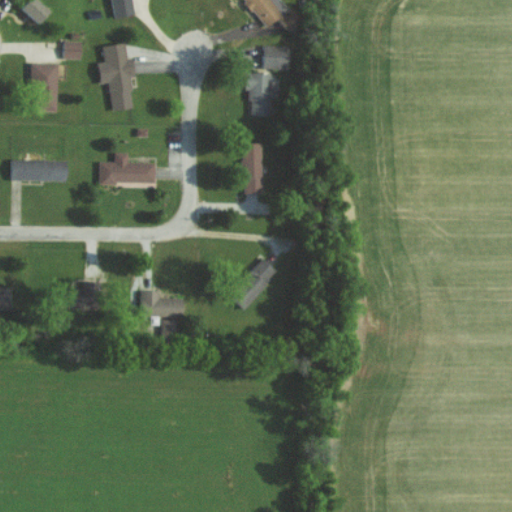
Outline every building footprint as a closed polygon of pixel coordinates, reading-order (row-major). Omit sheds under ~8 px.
[(47,11),(36,0),(24,0),(19,7),(36,23),(47,11)] [(108,0),(112,17),(132,14),(129,0),(108,0)] [(242,0),(263,27),(276,17),(286,31),(298,22),(280,0),(242,0)] [(60,57),(78,58),(79,40),(61,39),(60,57)] [(109,110),(131,107),(127,76),(133,75),(130,57),(124,57),(122,42),(99,45),(102,60),(94,61),(98,82),(105,81),(109,110)] [(286,68),(287,45),(261,44),(260,67),(286,68)] [(30,110),(54,110),(55,62),(31,62),(30,110)] [(267,115),(268,72),(246,71),(244,114),(267,115)] [(259,142),(239,142),(240,192),(260,192),(259,142)] [(97,160),(96,181),(152,182),(152,161),(124,161),(125,151),(112,151),(111,160),(97,160)] [(64,159),(8,158),(8,179),(64,180),(64,159)] [(240,307),(275,270),(261,258),(226,294),(240,307)] [(63,287),(63,307),(93,308),(94,280),(82,280),(81,287),(63,287)] [(0,286),(0,308),(9,308),(9,287),(0,286)] [(156,289),(138,290),(138,316),(180,315),(179,297),(156,297),(156,289)] [(176,342),(177,319),(159,318),(158,341),(176,342)]
